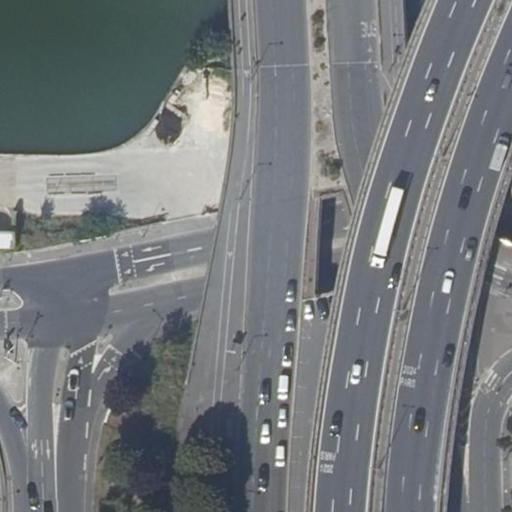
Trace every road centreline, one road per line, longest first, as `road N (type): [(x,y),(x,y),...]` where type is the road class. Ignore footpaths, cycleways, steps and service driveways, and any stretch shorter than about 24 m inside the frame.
road 1 (motorway): [(472,0),(424,121),(386,250),(359,376),(343,511)]
road 2 (primary): [(279,0),(280,209),(261,511)]
road 3 (secondary): [(511,193),(60,277)]
road 4 (motorway): [(412,511),(446,289),(511,81)]
road 5 (secondary): [(144,306),(511,234)]
road 6 (primary): [(445,511),(374,198)]
road 7 (primary): [(374,198),(352,0)]
road 8 (tertiary): [(511,280),(440,251),(374,198)]
road 9 (tertiary): [(479,511),(493,397),(511,373)]
road 10 (secondary): [(44,325),(27,455)]
road 11 (secondary): [(79,511),(82,389)]
